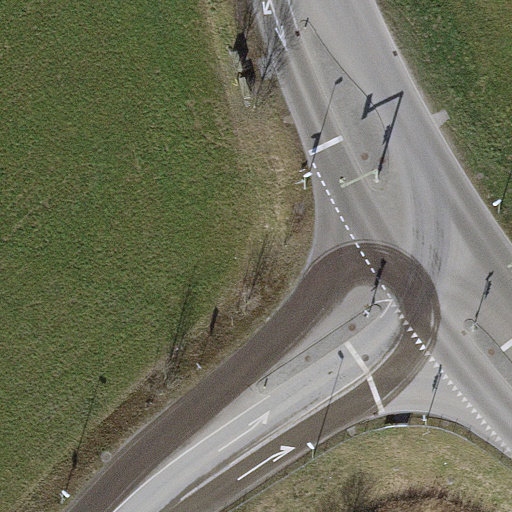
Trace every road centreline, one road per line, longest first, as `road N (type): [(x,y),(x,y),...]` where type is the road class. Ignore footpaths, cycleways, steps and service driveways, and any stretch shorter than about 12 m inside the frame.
road 1 (unclassified): [(128,511),(274,386),(452,267)]
road 2 (tertiary): [(310,0),(369,128),(452,267)]
